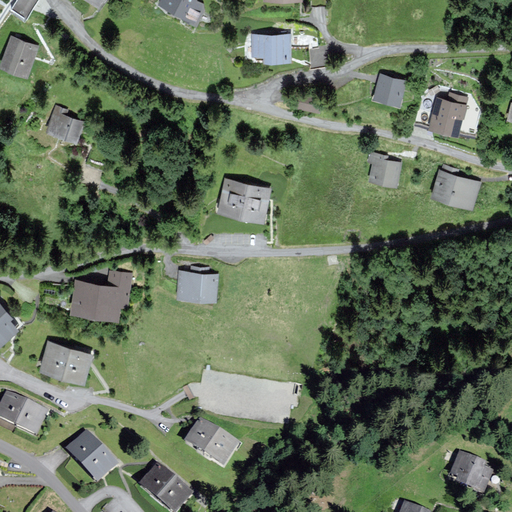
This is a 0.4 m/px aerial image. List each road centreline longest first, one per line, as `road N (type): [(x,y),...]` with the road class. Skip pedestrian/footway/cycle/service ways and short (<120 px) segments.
road 1 (residential): [(0,273),(150,248),(248,253),(385,245),(511,219)]
road 2 (residential): [(252,105),(283,79),(388,50),(511,46)]
road 3 (residential): [(511,168),(252,105)]
road 4 (residential): [(252,105),(184,94),(130,72),(95,49),(50,0)]
road 5 (residential): [(164,427),(32,382),(0,362)]
